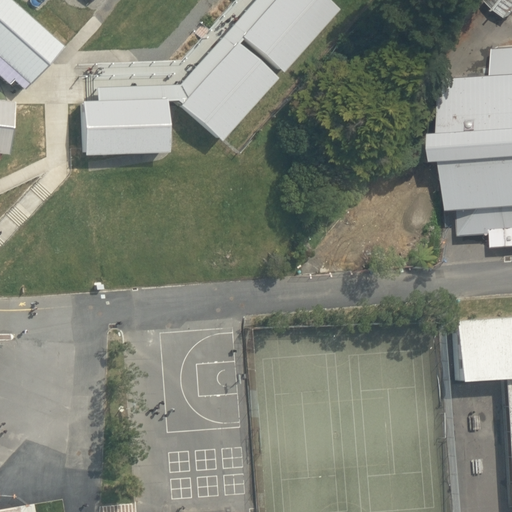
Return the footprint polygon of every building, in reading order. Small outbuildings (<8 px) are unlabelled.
[(58,48),(2,0),(0,0),(0,83),(3,86),(7,81),(18,91),(58,48)] [(331,10),(318,0),(268,0),(235,38),(275,74),(331,10)] [(511,0),(483,0),(503,18),(511,8),(511,0)] [(270,80),(230,44),(173,106),(213,143),(270,80)] [(449,156),(456,241),(491,239),(492,251),(511,249),(511,44),(495,46),(497,73),(442,75),(446,128),(438,129),(441,156),(449,156)] [(77,157),(162,153),(160,100),(75,103),(77,157)] [(8,102),(0,101),(0,155),(3,156),(8,102)] [(333,209),(314,234),(371,279),(436,195),(425,187),(434,175),(395,144),(341,215),(333,209)] [(511,378),(511,317),(450,322),(453,382),(499,379),(511,378)] [(511,509),(511,378),(499,379),(507,510),(511,509)]
